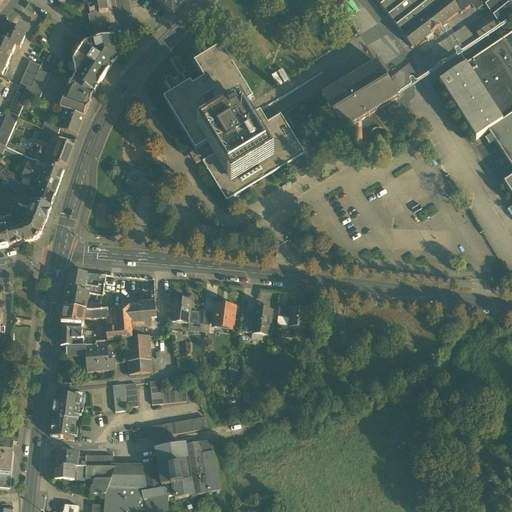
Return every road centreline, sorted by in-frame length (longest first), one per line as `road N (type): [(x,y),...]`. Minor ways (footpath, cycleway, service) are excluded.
road 1 (residential): [(57,256),(511,307)]
road 2 (secondary): [(31,499),(57,256)]
road 3 (secondary): [(57,256),(99,120),(129,76)]
